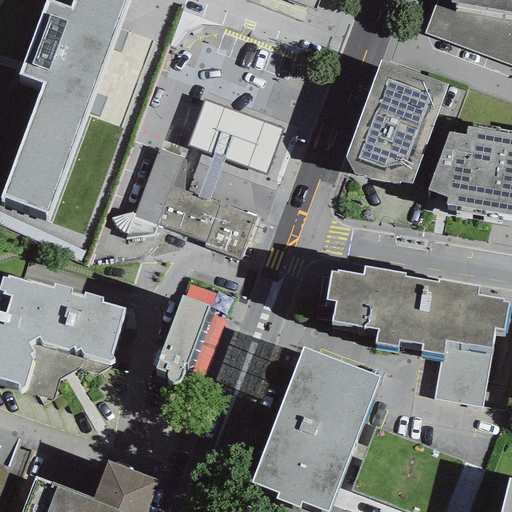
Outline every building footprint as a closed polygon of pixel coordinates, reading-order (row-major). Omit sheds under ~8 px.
[(48,210),(125,0),(71,0),(71,3),(61,0),(44,0),(19,69),(43,78),(1,193),(48,210)] [(511,0),(436,0),(424,32),(511,64),(511,0)] [(446,81),(380,57),(345,153),(354,171),(411,177),(446,81)] [(283,127),(205,99),(188,144),(213,153),(225,157),(266,172),(283,127)] [(511,130),(466,122),(466,131),(447,130),(429,185),(446,192),(445,200),(511,211),(511,130)] [(181,156),(158,149),(135,217),(207,241),(205,246),(243,259),(258,216),(209,200),(197,195),(171,186),(181,156)] [(209,200),(225,157),(213,153),(197,195),(209,200)] [(405,269),(363,262),(362,270),(337,266),(337,268),(331,267),(327,296),(336,297),(333,318),(377,325),(375,339),(398,342),(399,337),(421,340),(420,347),(444,351),(446,337),(492,345),(495,325),(504,326),(509,299),(502,298),(503,294),(477,290),(479,281),(438,275),(438,278),(404,273),(405,269)] [(124,304),(123,303),(101,296),(101,292),(85,287),(83,291),(71,287),(73,283),(54,278),(54,281),(23,275),(17,275),(2,272),(0,278),(0,373),(18,379),(19,385),(26,381),(33,356),(31,350),(34,349),(31,337),(39,333),(41,338),(68,346),(72,343),(83,345),(81,349),(110,356),(115,355),(111,349),(124,304)] [(208,301),(182,291),(159,354),(155,364),(167,368),(167,369),(169,374),(170,376),(173,377),(175,377),(178,376),(180,375),(184,363),(186,364),(208,301)] [(382,371),(302,340),(248,479),(327,510),(382,371)] [(444,511),(463,461),(374,428),(352,490),(411,511),(444,511)] [(91,496),(36,475),(20,511),(144,511),(158,477),(106,457),(91,496)] [(0,490),(10,465),(0,460),(0,490)] [(511,511),(511,474),(510,474),(500,511),(511,511)]
